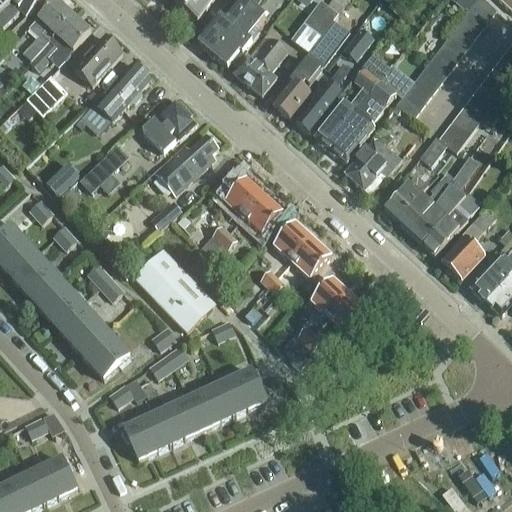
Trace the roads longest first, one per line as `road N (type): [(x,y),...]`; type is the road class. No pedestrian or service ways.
road 1 (residential): [(97,0),(424,292),(507,377)]
road 2 (residential): [(249,511),(455,414),(507,377)]
road 3 (residential): [(121,511),(64,404),(0,336)]
